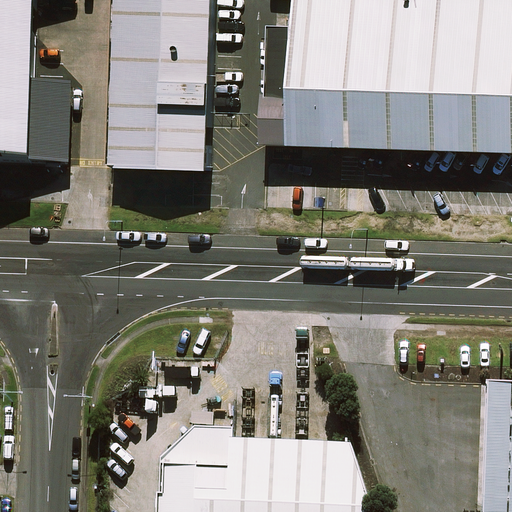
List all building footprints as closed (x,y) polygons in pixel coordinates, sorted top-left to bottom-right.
[(0,0),(0,158),(25,159),(29,0),(0,0)] [(119,0),(115,158),(211,160),(214,0),(119,0)] [(511,146),(511,0),(292,0),(290,92),(268,91),(266,140),(511,146)] [(511,511),(511,380),(489,380),(487,436),(483,511),(511,511)] [(158,489),(157,511),(374,511),(352,442),(168,437),(168,490),(158,489)]
